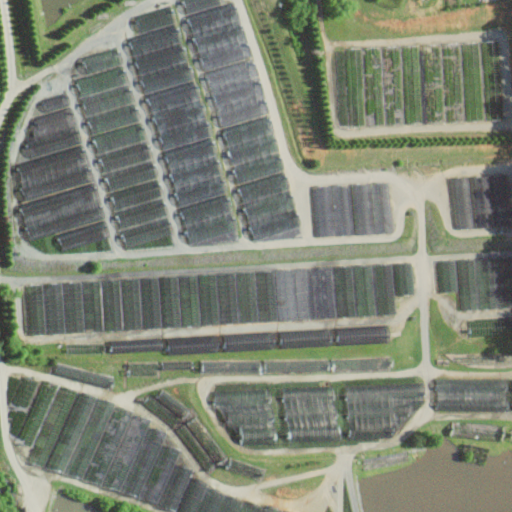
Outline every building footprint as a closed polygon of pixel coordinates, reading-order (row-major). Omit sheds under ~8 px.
[(297,229),(237,0),(235,0),(186,13),(246,242),(297,229)] [(127,37),(182,245),(233,232),(172,5),(134,15),(139,34),(127,37)] [(504,120),(502,40),(423,43),(423,44),(343,47),(346,126),(504,120)] [(168,235),(117,45),(76,57),(82,76),(72,79),(118,249),(168,235)] [(104,239),(64,91),(38,98),(42,114),(30,117),(35,137),(20,141),(25,160),(9,164),(20,204),(13,206),(22,242),(50,235),(55,253),(104,239)] [(507,174),(449,176),(451,228),(509,226),(507,174)] [(312,185),(314,236),(393,233),(391,182),(312,185)] [(434,260),(436,293),(456,292),(457,311),(511,307),(511,280),(511,256),(434,260)] [(22,281),(24,333),(395,317),(394,295),(413,294),(411,264),(22,281)] [(335,327),(335,344),(383,343),(383,326),(335,327)] [(222,335),(223,348),(241,347),(241,334),(222,335)] [(268,343),(262,343),(262,336),(254,335),(254,347),(268,347),(268,343)] [(288,511),(246,500),(242,506),(242,496),(190,481),(193,470),(178,466),(178,449),(163,446),(167,433),(150,427),(152,418),(117,408),(117,402),(18,374),(9,407),(24,412),(15,443),(30,448),(25,465),(174,508),(174,511),(288,511)] [(504,376),(432,377),(432,412),(504,411),(504,376)] [(391,438),(389,420),(406,419),(405,400),(422,399),(421,381),(341,385),(344,440),(391,438)] [(280,386),(281,443),(333,442),(332,385),(280,386)] [(271,445),(269,388),(208,390),(209,408),(223,408),(223,426),(234,426),(235,446),(271,445)]
